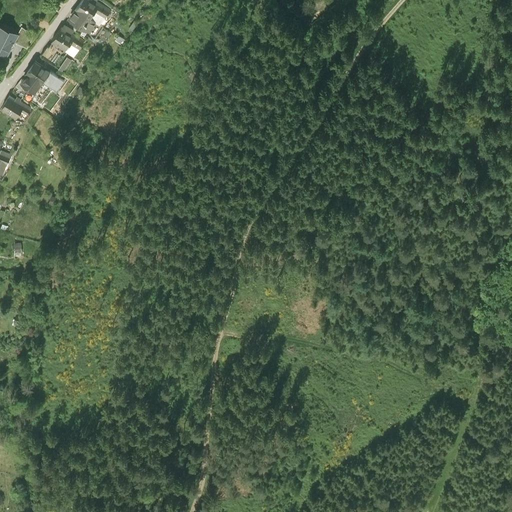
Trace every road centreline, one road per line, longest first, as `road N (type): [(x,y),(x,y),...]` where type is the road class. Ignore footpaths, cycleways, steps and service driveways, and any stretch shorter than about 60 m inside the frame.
road 1 (track): [(190,511),(245,232),(401,0)]
road 2 (track): [(222,327),(363,357),(466,393)]
road 3 (track): [(511,224),(481,272),(466,393)]
